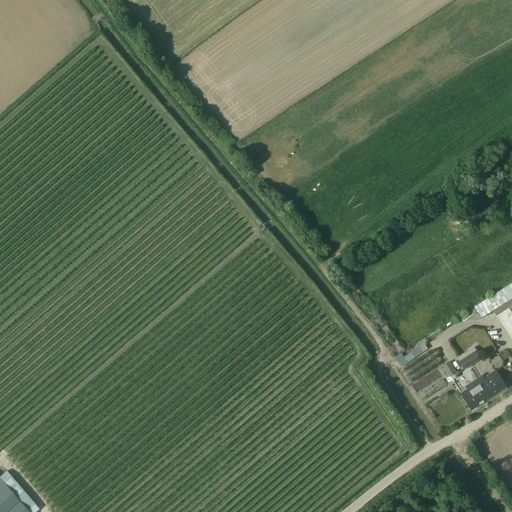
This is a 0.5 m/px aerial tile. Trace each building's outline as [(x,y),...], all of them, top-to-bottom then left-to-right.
[(481,319),(511,300),(511,284),(474,308),(481,319)] [(511,306),(497,316),(511,339),(511,306)] [(404,368),(427,349),(422,343),(405,358),(401,353),(395,358),(404,368)] [(458,358),(463,367),(479,356),(474,348),(458,358)] [(449,362),(439,368),(446,379),(456,374),(449,362)] [(467,390),(462,394),(472,410),(505,388),(507,387),(496,371),(495,372),(479,382),(477,379),(465,387),(467,390)] [(0,511),(29,511),(0,478),(0,511)]
